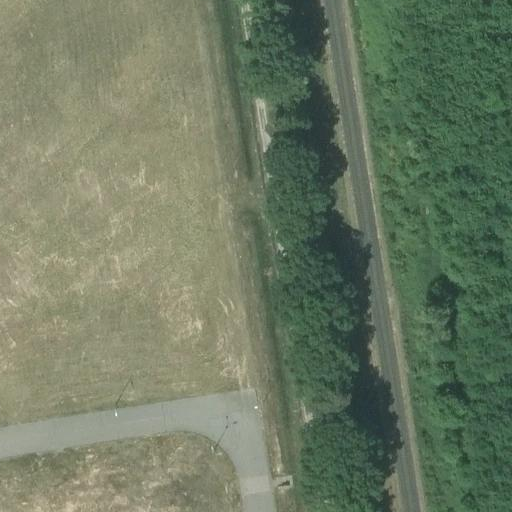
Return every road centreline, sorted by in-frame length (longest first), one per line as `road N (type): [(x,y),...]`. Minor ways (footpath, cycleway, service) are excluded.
road 1 (track): [(324,511),(244,0)]
road 2 (unclassified): [(0,446),(242,407),(258,511)]
